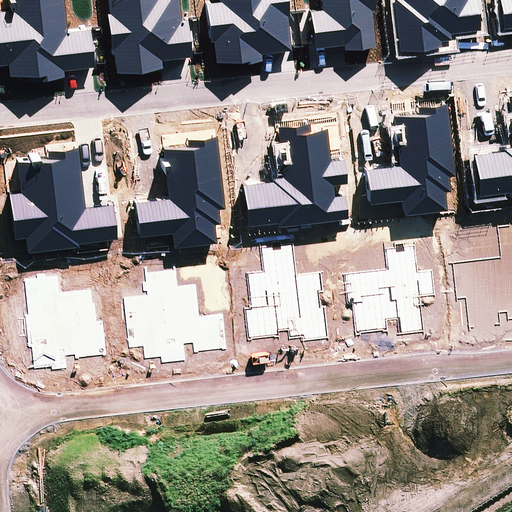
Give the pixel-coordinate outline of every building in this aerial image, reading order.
[(0,3),(0,57),(8,56),(9,68),(26,66),(26,72),(63,68),(62,63),(93,60),(89,22),(66,24),(63,0),(10,0),(11,2),(0,3)] [(108,0),(109,5),(107,6),(110,41),(113,41),(116,64),(161,60),(160,52),(190,49),(186,12),(180,12),(178,0),(108,0)] [(205,0),(209,35),(213,34),(215,54),(224,53),(224,56),(261,53),(260,46),(290,43),(287,8),(288,8),(287,0),(205,0)] [(309,3),(313,40),(343,37),(343,42),(375,38),(371,3),(374,3),(373,0),(320,0),(321,2),(309,3)] [(393,0),(397,42),(440,38),(439,33),(450,32),(449,25),(478,23),(475,0),(393,0)] [(511,0),(498,0),(501,20),(511,19),(511,0)] [(473,146),(477,187),(507,183),(507,187),(511,186),(511,86),(506,87),(511,138),(501,140),(502,143),(473,146)] [(397,158),(365,162),(368,195),(402,192),(404,207),(445,202),(443,184),(449,183),(448,169),(454,169),(446,96),(417,99),(418,105),(392,108),(397,158)] [(271,174),(242,177),(246,218),(275,215),(276,218),(346,212),(344,188),(333,189),(332,177),(345,176),(343,152),(329,153),(326,121),(309,122),(309,115),(276,118),(281,170),(270,171),(271,174)] [(167,191),(134,194),(138,228),(171,224),(173,239),(216,234),(213,216),(219,216),(217,201),(224,200),(216,127),(186,131),(187,137),(162,140),(167,191)] [(20,184),(8,186),(14,230),(25,229),(27,244),(77,237),(77,234),(115,229),(111,197),(85,200),(77,138),(47,142),(47,148),(16,152),(20,184)] [(244,302),(248,336),(277,333),(277,339),(331,334),(324,267),(299,269),(295,239),(243,244),(249,301),(244,302)] [(124,292),(129,345),(142,344),(143,354),(161,352),(161,359),(198,355),(198,349),(228,346),(224,309),(201,311),(196,262),(177,264),(177,259),(144,262),(147,289),(124,292)] [(31,344),(33,367),(79,362),(78,356),(108,353),(105,315),(98,316),(95,283),(81,284),(80,269),(24,275),(27,308),(25,308),(28,344),(31,344)]
